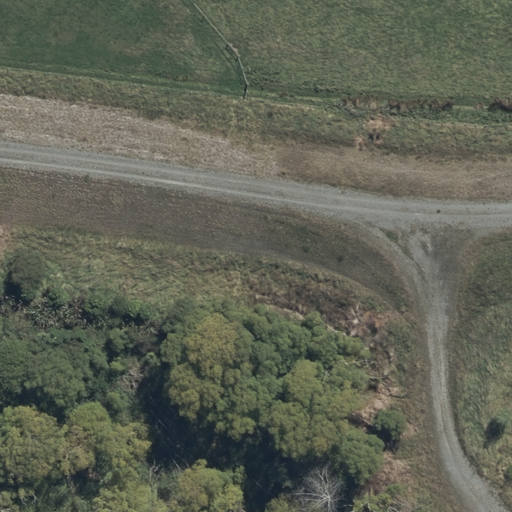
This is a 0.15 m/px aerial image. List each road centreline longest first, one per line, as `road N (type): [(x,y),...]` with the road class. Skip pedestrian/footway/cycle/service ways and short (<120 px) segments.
road 1 (track): [(511,212),(434,219),(0,152)]
road 2 (unclassified): [(482,511),(445,429),(434,219)]
